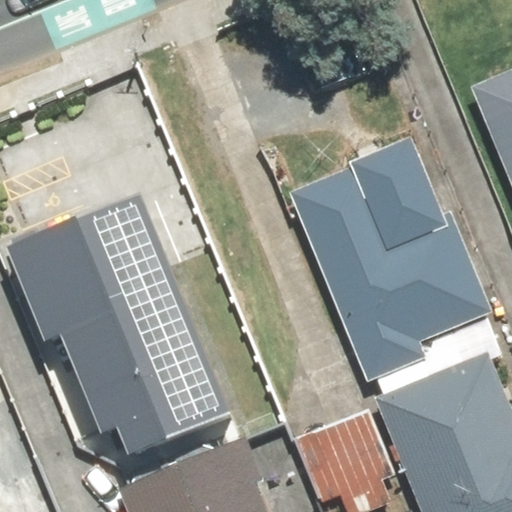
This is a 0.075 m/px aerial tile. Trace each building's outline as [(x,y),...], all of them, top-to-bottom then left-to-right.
[(511,76),(465,96),(511,213),(511,76)] [(414,144),(278,201),(358,391),(419,365),(414,352),(489,320),(414,144)] [(260,429),(169,208),(25,267),(58,349),(79,340),(121,443),(144,434),(159,470),(260,429)] [(511,511),(511,432),(481,358),(368,405),(412,511),(511,511)] [(359,417),(293,441),(318,509),(333,504),(336,511),(382,511),(393,508),(359,417)] [(123,511),(257,511),(235,450),(116,493),(123,511)]
